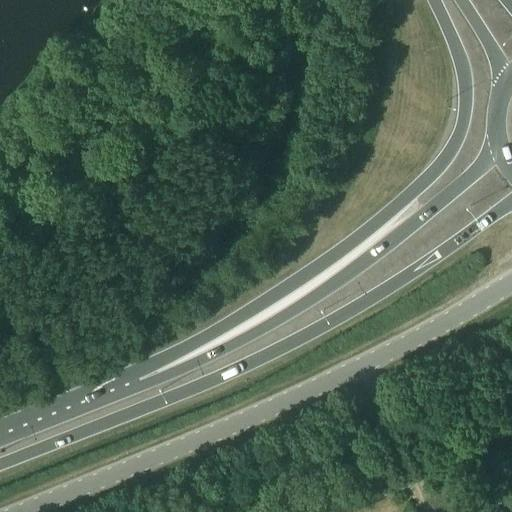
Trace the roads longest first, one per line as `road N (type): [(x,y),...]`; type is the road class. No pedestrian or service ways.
road 1 (primary): [(0,464),(285,346),(511,203)]
road 2 (primary): [(434,0),(464,73),(466,103),(441,164),(296,283),(122,393)]
road 3 (unclassified): [(19,511),(250,417),(511,281)]
road 4 (primary): [(500,150),(312,298),(122,393)]
road 5 (track): [(422,511),(363,364)]
road 6 (primary): [(122,393),(0,441)]
